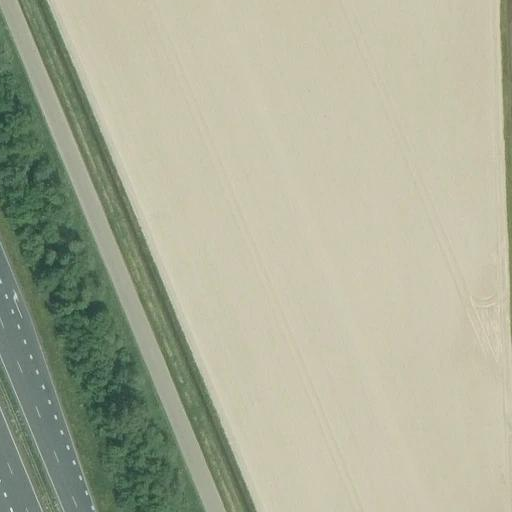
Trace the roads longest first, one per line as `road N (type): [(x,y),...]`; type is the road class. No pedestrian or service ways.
road 1 (unclassified): [(214,511),(5,0)]
road 2 (trunk): [(76,511),(0,322)]
